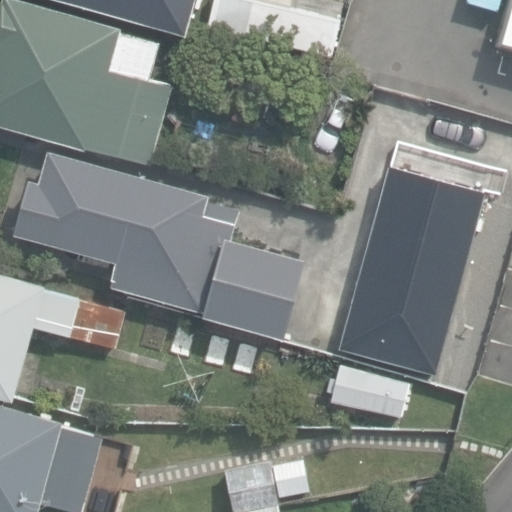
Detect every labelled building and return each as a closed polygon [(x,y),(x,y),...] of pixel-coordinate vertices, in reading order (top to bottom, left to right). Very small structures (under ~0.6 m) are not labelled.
[(0,120),(158,163),(180,81),(157,75),(166,38),(130,29),(132,23),(46,0),(7,0),(0,3),(0,120)] [(79,0),(197,33),(205,0),(79,0)] [(317,255),(239,234),(246,205),(217,197),(219,191),(56,147),(47,180),(37,177),(22,231),(126,260),(119,286),(295,337),(317,255)] [(461,306),(496,185),(398,158),(365,280),(461,306)] [(0,393),(21,400),(42,324),(121,346),(132,308),(53,286),(54,282),(0,266),(0,393)] [(409,416),(418,379),(346,361),(337,399),(409,416)] [(0,511),(47,511),(50,500),(88,511),(109,434),(72,423),(73,418),(0,397),(0,511)] [(240,511),(285,502),(276,458),(231,468),(240,511)] [(287,511),(285,502),(240,511),(239,511),(287,511)]
